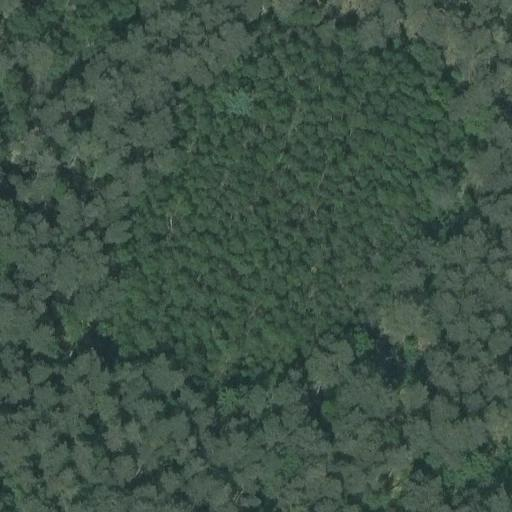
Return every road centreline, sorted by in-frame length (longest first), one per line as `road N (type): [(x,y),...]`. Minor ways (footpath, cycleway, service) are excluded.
road 1 (track): [(159,0),(0,169)]
road 2 (track): [(300,0),(473,79),(489,106)]
